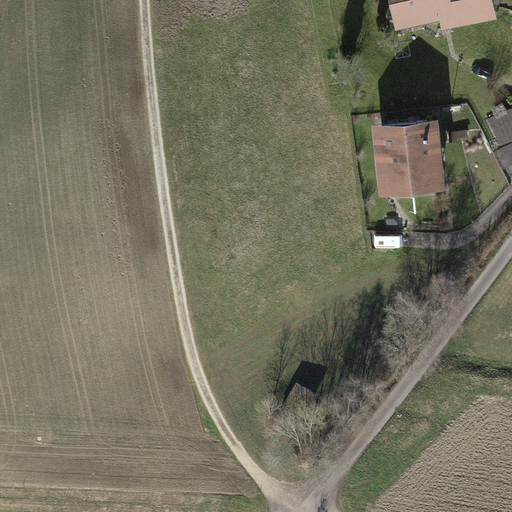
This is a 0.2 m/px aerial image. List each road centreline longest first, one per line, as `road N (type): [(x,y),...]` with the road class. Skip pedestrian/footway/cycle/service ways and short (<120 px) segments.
road 1 (track): [(288,511),(240,455),(200,380),(177,297),(146,0)]
road 2 (residential): [(511,246),(302,511)]
